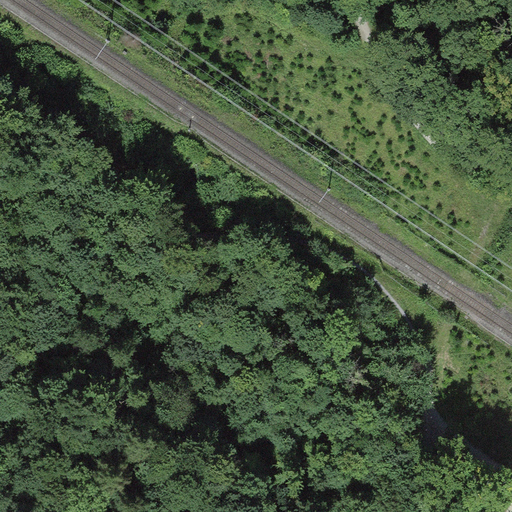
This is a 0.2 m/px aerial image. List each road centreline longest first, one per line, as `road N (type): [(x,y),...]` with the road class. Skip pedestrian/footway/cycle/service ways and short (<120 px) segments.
road 1 (track): [(0,192),(58,240),(231,235),(299,241),(355,262),(399,306),(425,349),(430,417),(511,478)]
road 2 (track): [(511,182),(472,173),(437,142),(362,31),(359,0)]
